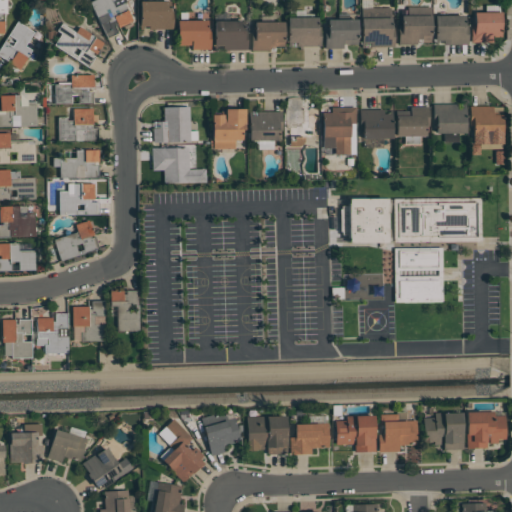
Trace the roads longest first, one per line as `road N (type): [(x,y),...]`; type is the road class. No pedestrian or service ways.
road 1 (residential): [(127,80),(511,77)]
road 2 (residential): [(220,487),(511,474)]
road 3 (residential): [(127,80),(123,264)]
road 4 (residential): [(0,293),(44,291),(123,264)]
